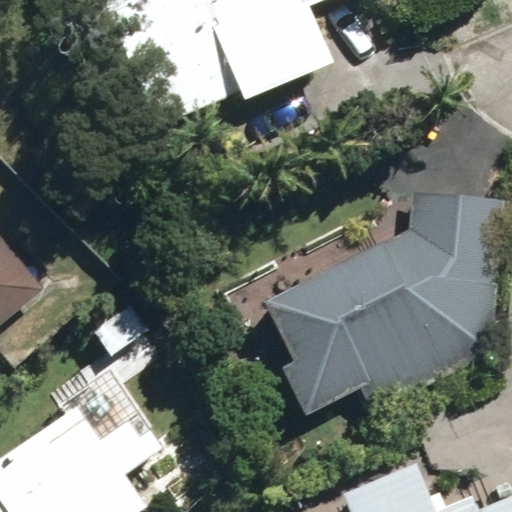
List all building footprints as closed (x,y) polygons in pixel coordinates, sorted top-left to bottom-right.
[(89,0),(145,134),(227,100),(231,112),(326,72),(301,13),(331,0),(89,0)] [(270,379),(296,426),(352,397),(364,421),(487,359),(500,207),(407,198),(405,237),(251,314),(281,374),(270,379)] [(0,324),(34,297),(0,253),(0,324)] [(0,511),(134,511),(117,485),(155,457),(140,438),(129,445),(118,428),(86,450),(63,416),(0,458),(0,511)] [(511,511),(511,501),(487,511),(469,511),(466,504),(448,511),(424,511),(407,473),(334,505),(336,511),(511,511)]
